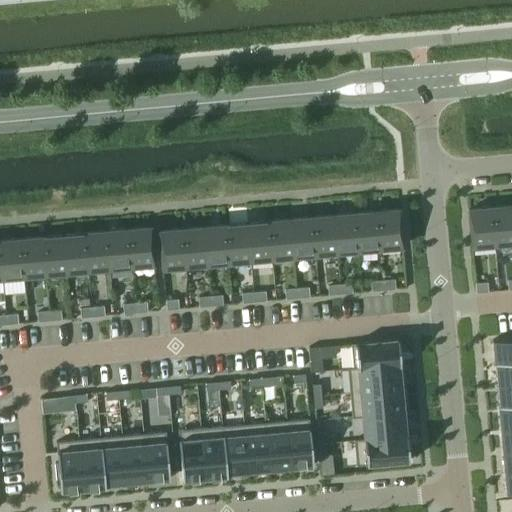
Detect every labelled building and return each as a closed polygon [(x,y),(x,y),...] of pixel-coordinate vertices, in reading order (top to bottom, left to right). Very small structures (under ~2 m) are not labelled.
[(511,243),(511,205),(492,207),(495,245),(511,243)] [(495,245),(492,207),(469,209),(472,247),(495,245)] [(403,247),(399,209),(377,211),(380,249),(403,247)] [(380,249),(377,211),(355,213),(359,251),(380,249)] [(359,251),(355,213),(334,215),(337,253),(359,251)] [(337,253),(334,215),(312,217),(316,255),(337,253)] [(316,255),(312,217),(291,219),(294,257),(316,255)] [(294,257),(291,219),(269,221),(272,259),(294,257)] [(272,259),(269,221),(247,223),(251,261),(272,259)] [(251,261),(247,223),(226,225),(229,263),(251,261)] [(229,263),(226,225),(204,227),(208,265),(229,263)] [(154,265),(151,227),(128,229),(132,267),(154,265)] [(208,265),(204,227),(183,229),(186,267),(208,265)] [(132,267),(128,229),(107,231),(110,269),(132,267)] [(186,267),(183,229),(160,231),(163,269),(186,267)] [(110,269),(107,231),(85,233),(89,271),(110,269)] [(89,271),(85,233),(64,235),(67,272),(89,271)] [(67,272),(64,235),(42,237),(46,274),(67,272)] [(46,274),(42,237),(21,239),(24,276),(46,274)] [(24,276),(21,239),(0,240),(0,252),(2,278),(24,276)] [(395,279),(383,280),(384,290),(396,289),(395,279)] [(384,290),(383,280),(371,281),(372,291),(384,290)] [(488,282),(476,283),(477,293),(489,292),(488,282)] [(352,283),(340,284),(341,294),(353,293),(352,283)] [(341,294),(340,284),(328,285),(329,295),(341,294)] [(309,287),(297,288),(298,298),(310,297),(309,287)] [(298,298),(297,288),(285,289),(286,299),(298,298)] [(266,291),(254,292),(255,302),(267,301),(266,291)] [(255,302),(254,292),(242,293),(243,303),(255,302)] [(222,295),(210,296),(211,306),(223,305),(222,295)] [(211,306),(210,296),(198,297),(199,307),(202,307),(211,306)] [(178,299),(166,300),(167,310),(179,309),(178,299)] [(147,302),(135,303),(136,313),(148,312),(147,302)] [(136,313),(135,303),(123,304),(124,314),(136,313)] [(104,306),(92,307),(93,317),(105,316),(104,306)] [(93,317),(92,307),(80,308),(81,318),(93,317)] [(61,310),(49,311),(50,321),(62,320),(61,310)] [(50,321),(49,311),(37,312),(38,322),(50,321)] [(18,314),(6,315),(7,325),(19,323),(18,314)] [(511,360),(511,338),(493,340),(495,362),(511,360)] [(353,367),(348,368),(348,369),(401,364),(399,339),(381,341),(351,343),(353,367)] [(317,346),(309,347),(310,359),(318,359),(317,346)] [(511,382),(511,360),(495,362),(497,384),(511,382)] [(401,364),(348,369),(350,393),(402,388),(400,365),(401,365),(401,364)] [(305,374),(293,375),(294,383),(302,382),(306,382),(305,374)] [(273,377),(261,378),(262,386),(274,385),(273,377)] [(261,378),(249,379),(250,387),(262,386),(261,378)] [(230,380),(218,382),(219,390),(231,388),(230,380)] [(218,382),(206,383),(207,391),(219,390),(218,382)] [(511,404),(511,382),(497,384),(499,405),(511,404)] [(321,384),(312,384),(314,396),(322,395),(321,384)] [(180,385),(168,386),(169,394),(181,393),(180,385)] [(168,386),(156,387),(157,395),(169,394),(168,386)] [(402,388),(350,393),(353,417),(404,412),(402,392),(402,388)] [(130,390),(118,391),(118,399),(131,398),(130,390)] [(118,391),(106,392),(106,400),(118,399),(118,391)] [(87,394),(75,395),(75,403),(88,402),(87,394)] [(75,395),(63,396),(63,404),(75,403),(75,395)] [(322,395),(314,396),(315,408),(323,408),(322,395)] [(511,425),(511,404),(499,405),(501,427),(511,425)] [(404,412),(353,417),(353,418),(363,417),(365,439),(355,440),(355,441),(408,436),(408,435),(406,435),(404,412)] [(309,418),(287,420),(291,467),(294,467),(314,465),(310,428),(309,418)] [(270,422),(265,422),(270,469),(283,468),(291,467),(287,420),(270,422)] [(262,423),(244,424),(248,471),(257,470),(270,469),(265,422),(262,423)] [(241,425),(222,426),(227,476),(228,475),(228,473),(248,471),(244,424),(241,425)] [(511,447),(511,425),(501,427),(503,448),(511,447)] [(222,426),(201,428),(205,478),(227,476),(222,426)] [(201,428),(178,430),(181,458),(183,480),(205,478),(201,428)] [(149,433),(143,433),(148,480),(170,478),(167,448),(166,431),(149,433)] [(325,431),(317,432),(318,444),(326,443),(325,431)] [(143,433),(122,435),(126,482),(137,481),(148,480),(143,433)] [(102,437),(100,437),(105,487),(106,487),(106,484),(126,482),(122,435),(102,437)] [(408,436),(355,441),(357,462),(357,466),(380,463),(381,467),(397,465),(397,462),(410,461),(408,436)] [(100,437),(79,439),(83,489),(86,488),(105,487),(100,437)] [(58,463),(55,463),(57,480),(60,479),(61,491),(64,490),(83,489),(79,439),(76,440),(56,441),(58,463)] [(326,443),(318,444),(319,456),(327,455),(326,443)] [(511,469),(511,447),(503,448),(505,470),(511,469)]
